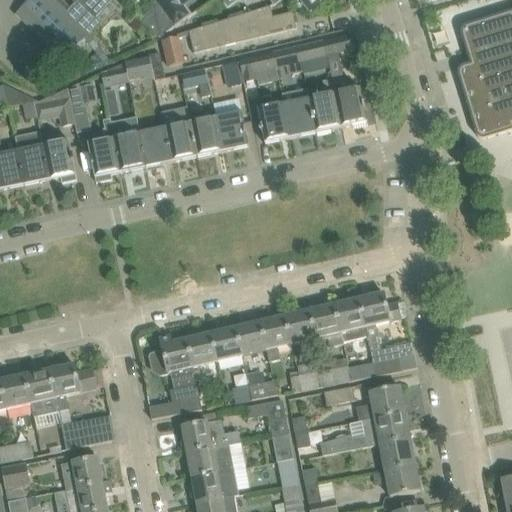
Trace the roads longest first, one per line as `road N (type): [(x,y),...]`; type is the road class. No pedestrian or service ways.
road 1 (residential): [(0,240),(420,150)]
road 2 (residential): [(113,327),(417,256)]
road 3 (residential): [(457,462),(417,256)]
road 4 (residential): [(149,511),(113,327)]
road 5 (residential): [(420,150),(386,0)]
